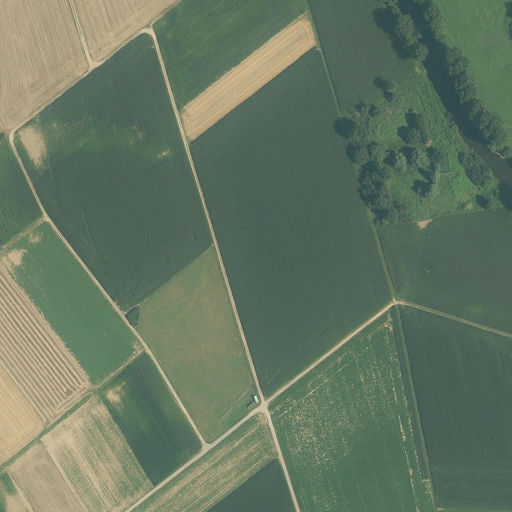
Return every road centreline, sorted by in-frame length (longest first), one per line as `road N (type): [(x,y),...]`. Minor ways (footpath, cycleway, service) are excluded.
road 1 (track): [(208,452),(153,357),(40,208),(9,137),(186,0)]
road 2 (track): [(150,29),(267,407)]
road 3 (track): [(393,300),(306,0)]
road 4 (track): [(386,0),(440,118),(474,170),(511,204)]
road 5 (track): [(435,511),(393,300)]
road 6 (track): [(0,478),(149,352)]
road 7 (track): [(422,0),(473,112),(511,161)]
road 8 (track): [(267,407),(393,300)]
road 9 (track): [(393,300),(511,335)]
